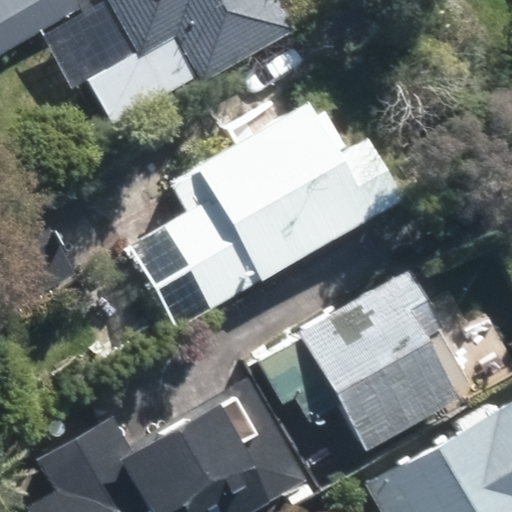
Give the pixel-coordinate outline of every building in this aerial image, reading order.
[(0,0),(0,55),(32,104),(129,40),(172,104),(274,37),(249,0),(0,0)] [(191,208),(97,261),(148,349),(358,229),(280,94),(164,161),(191,208)] [(0,313),(63,277),(17,196),(0,205),(0,313)] [(378,265),(242,349),(309,457),(445,373),(378,265)] [(63,421),(0,462),(0,470),(22,504),(8,511),(246,511),(260,503),(196,405),(95,470),(63,421)] [(511,511),(511,450),(485,406),(337,495),(347,511),(511,511)]
